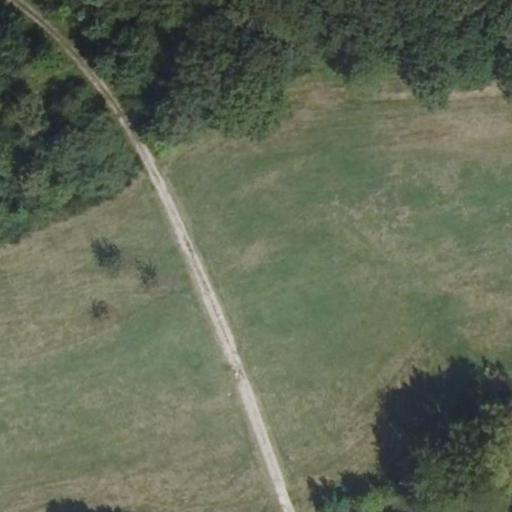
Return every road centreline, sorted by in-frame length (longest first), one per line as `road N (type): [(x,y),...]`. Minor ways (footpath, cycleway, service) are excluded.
road 1 (track): [(6,0),(96,69),(166,212),(286,511)]
road 2 (track): [(73,51),(171,7),(295,29),(455,42),(509,0)]
